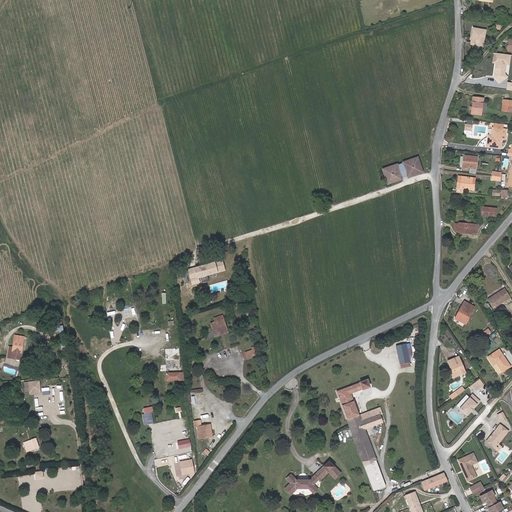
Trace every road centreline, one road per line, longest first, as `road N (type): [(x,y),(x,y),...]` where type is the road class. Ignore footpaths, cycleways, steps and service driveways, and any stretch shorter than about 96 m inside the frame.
road 1 (unclassified): [(182,511),(279,387),(441,301)]
road 2 (unclassified): [(441,301),(438,168),(460,54),(459,0)]
road 3 (unknown): [(438,168),(189,256)]
road 4 (unknown): [(190,501),(137,449),(102,368),(107,352)]
road 5 (unclassified): [(448,457),(432,405),(441,301)]
